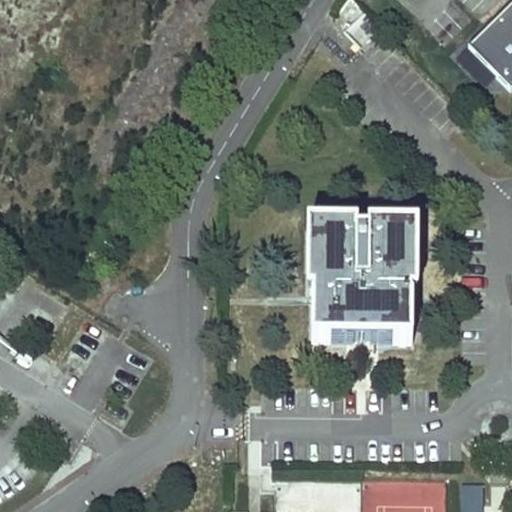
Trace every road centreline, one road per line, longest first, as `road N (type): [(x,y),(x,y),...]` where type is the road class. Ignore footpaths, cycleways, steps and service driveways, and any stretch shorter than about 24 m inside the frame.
road 1 (residential): [(184,415),(192,377),(189,227),(303,21)]
road 2 (residential): [(184,415),(242,428),(454,429),(476,392),(499,385)]
road 3 (residential): [(500,211),(303,21)]
road 4 (residential): [(499,385),(500,211)]
road 5 (residential): [(59,511),(162,442),(184,415)]
